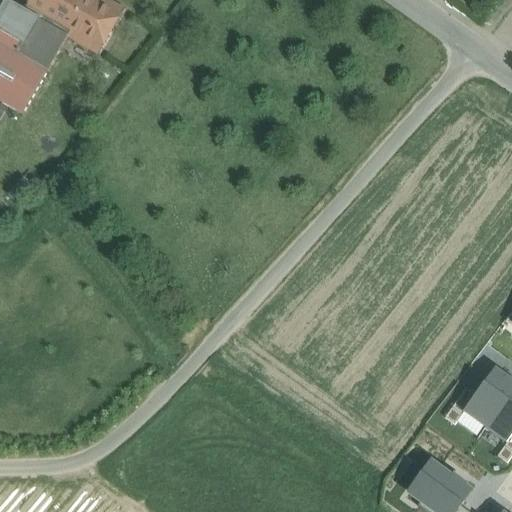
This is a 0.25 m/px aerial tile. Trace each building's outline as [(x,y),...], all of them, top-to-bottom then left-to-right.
[(31,0),(25,11),(25,12),(68,37),(97,53),(122,12),(101,0),(31,0)] [(68,37),(25,12),(25,11),(11,3),(0,22),(0,33),(23,47),(18,55),(48,72),(68,37)] [(0,102),(23,116),(48,72),(18,55),(23,47),(0,33),(0,102)] [(465,412),(487,428),(511,392),(511,380),(496,369),(476,397),(465,412)] [(455,426),(465,412),(476,397),(466,390),(446,419),(455,426)] [(511,392),(487,428),(508,443),(511,437),(511,392)] [(511,458),(511,437),(508,443),(498,458),(508,465),(511,458)] [(472,492),(432,463),(409,496),(431,511),(457,511),(461,508),(472,492)]
